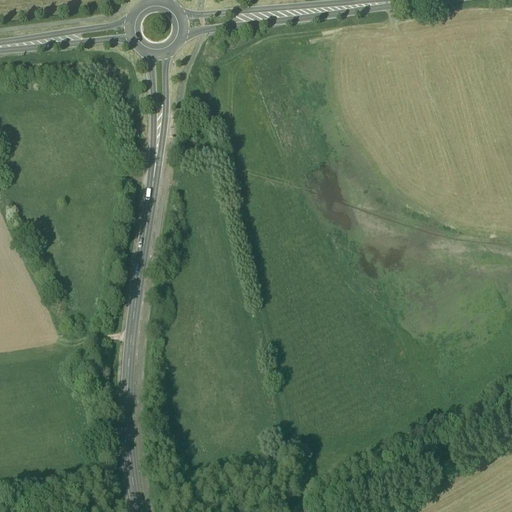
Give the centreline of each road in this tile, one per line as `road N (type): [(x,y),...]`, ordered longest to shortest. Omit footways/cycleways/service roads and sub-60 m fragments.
road 1 (tertiary): [(137,511),(128,354),(153,170)]
road 2 (tertiary): [(183,36),(449,0)]
road 3 (tertiary): [(391,0),(182,17)]
road 4 (track): [(359,511),(511,431)]
road 5 (tertiary): [(0,52),(128,39)]
road 6 (tertiary): [(127,25),(0,43)]
